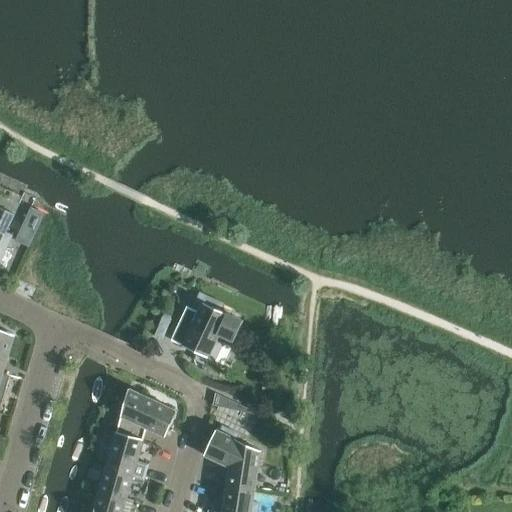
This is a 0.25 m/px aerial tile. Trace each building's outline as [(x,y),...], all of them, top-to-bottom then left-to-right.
[(19,203),(29,208),(35,197),(24,192),(19,203)] [(0,249),(5,252),(12,236),(5,233),(14,214),(0,207),(0,249)] [(199,312),(187,307),(171,341),(208,358),(209,357),(215,360),(223,344),(216,341),(219,334),(234,341),(243,321),(220,311),(223,304),(208,297),(204,303),(203,303),(199,312)] [(0,373),(3,374),(14,336),(0,328),(0,373)] [(264,379),(263,389),(273,390),(274,380),(264,379)] [(117,432),(143,440),(146,431),(166,437),(177,412),(129,389),(117,432)] [(233,409),(234,402),(215,393),(213,405),(233,409)] [(227,488),(254,492),(260,451),(236,439),(238,434),(222,426),(220,432),(216,430),(204,455),(230,467),(227,488)] [(106,470),(133,477),(143,480),(147,467),(136,464),(143,440),(117,432),(106,470)] [(93,461),(90,477),(102,480),(106,464),(93,461)] [(122,511),(133,477),(106,470),(96,507),(112,511),(122,511)] [(254,492),(227,488),(223,511),(257,511),(259,503),(253,502),(254,492)]
